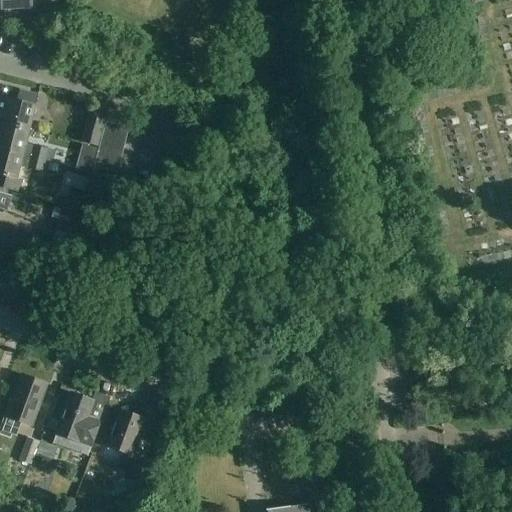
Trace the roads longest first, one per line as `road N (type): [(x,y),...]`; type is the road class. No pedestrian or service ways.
road 1 (unclassified): [(395,511),(340,0)]
road 2 (residential): [(0,67),(153,106),(129,182)]
road 3 (residential): [(0,321),(186,389)]
